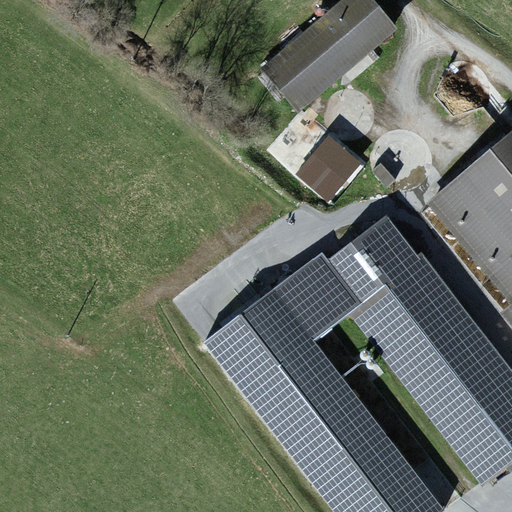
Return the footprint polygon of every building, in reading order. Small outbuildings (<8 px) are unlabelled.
[(297,104),(381,33),(353,0),(348,0),(267,69),(297,104)] [(320,137),(295,171),(322,191),(347,156),(320,137)] [(380,162),(372,169),(384,184),(392,177),(380,162)] [(490,468),(511,450),(511,389),(382,223),(330,263),(361,302),(490,468)] [(361,302),(330,263),(322,252),(205,343),(336,511),(438,511),(441,511),(309,342),(361,302)]
